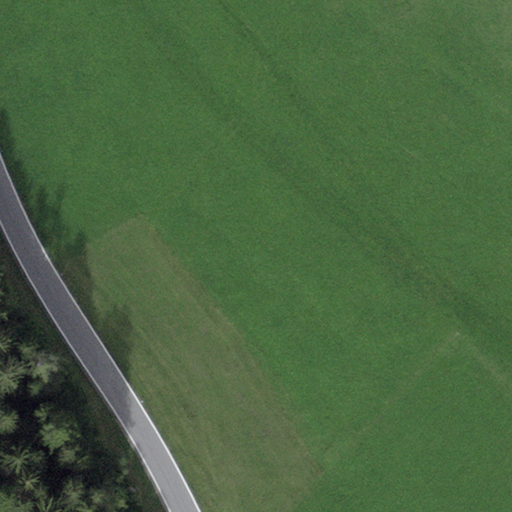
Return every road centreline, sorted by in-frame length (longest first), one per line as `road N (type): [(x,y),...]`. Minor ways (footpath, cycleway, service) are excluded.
road 1 (tertiary): [(0,192),(32,261),(184,511)]
road 2 (track): [(260,0),(511,215)]
